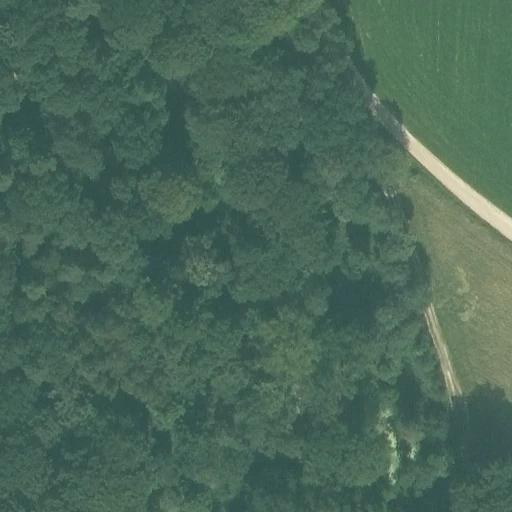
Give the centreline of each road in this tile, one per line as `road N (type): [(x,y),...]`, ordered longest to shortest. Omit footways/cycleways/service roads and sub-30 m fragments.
road 1 (unclassified): [(511,233),(411,147),(342,73),(306,0)]
road 2 (track): [(431,335),(342,73)]
